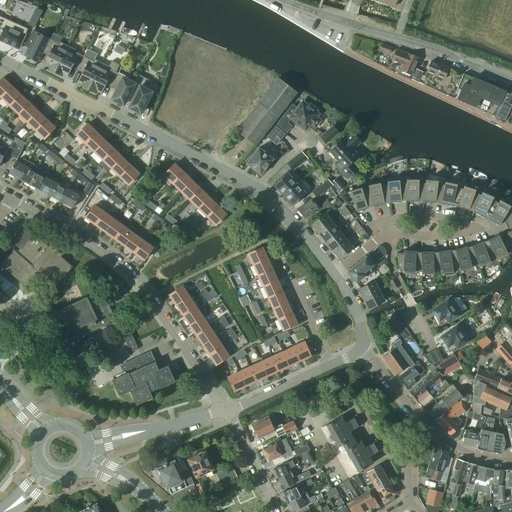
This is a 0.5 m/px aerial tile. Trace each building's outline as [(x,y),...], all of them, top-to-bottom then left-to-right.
[(0,17),(0,33),(1,34),(0,36),(0,40),(19,49),(28,29),(0,17)] [(31,19),(28,24),(34,27),(37,22),(31,19)] [(24,45),(29,48),(26,56),(38,62),(49,39),(33,30),(24,45)] [(47,69),(54,73),(68,46),(60,42),(59,44),(49,39),(43,53),(48,56),(44,65),(48,67),(47,69)] [(380,50),(389,54),(391,48),(382,44),(380,50)] [(71,68),(77,70),(84,57),(74,52),(75,50),(68,46),(54,73),(62,76),(63,75),(67,76),(71,68)] [(396,50),(392,60),(402,64),(400,71),(411,76),(418,59),(396,50)] [(81,86),(88,90),(101,63),(94,59),(93,61),(84,57),(77,70),(82,73),(78,82),(82,84),(81,86)] [(105,85),(111,87),(117,73),(116,72),(119,65),(111,61),(108,67),(101,63),(88,90),(96,93),(97,92),(100,93),(105,85)] [(427,73),(444,79),(448,68),(431,61),(427,73)] [(411,79),(419,82),(423,73),(416,69),(411,79)] [(122,107),(128,96),(135,80),(128,76),(127,78),(117,73),(111,87),(116,90),(112,99),(116,101),(115,103),(122,107)] [(472,94),(479,80),(463,74),(457,88),(461,89),(457,99),(476,107),(476,106),(478,107),(480,102),(478,101),(480,98),(472,94)] [(135,80),(128,96),(133,99),(129,108),(133,110),(132,111),(139,115),(146,102),(148,103),(152,95),(150,94),(153,89),(145,85),(148,80),(138,75),(135,80)] [(0,98),(2,97),(11,87),(2,79),(2,78),(0,80),(0,98)] [(278,78),(244,121),(236,131),(255,146),(297,93),(278,78)] [(495,87),(479,80),(472,94),(480,98),(489,102),(495,87)] [(2,97),(10,105),(19,95),(11,87),(2,97)] [(505,92),(495,87),(489,102),(499,106),(505,92)] [(505,121),(511,106),(511,94),(507,92),(495,117),(504,121),(505,121)] [(10,105),(19,114),(28,104),(19,95),(10,105)] [(292,105),(277,124),(286,132),(291,126),(287,123),(290,118),(306,130),(310,125),(315,129),(322,120),(316,116),(318,114),(316,112),(317,111),(310,106),(309,107),(302,102),(297,109),(292,105)] [(19,114),(28,122),(37,112),(28,104),(19,114)] [(28,122),(36,130),(46,120),(37,112),(28,122)] [(46,120),(36,130),(45,139),(54,129),(46,120)] [(86,124),(77,134),(86,143),(95,133),(86,124)] [(333,126),(320,137),(326,144),(339,133),(333,126)] [(275,127),(267,138),(272,141),(276,136),(280,140),(285,134),(275,127)] [(95,133),(86,143),(95,152),(104,142),(95,133)] [(335,166),(347,179),(356,171),(349,164),(361,153),(356,147),(361,142),(352,133),(347,138),(346,136),(331,150),(341,160),(335,166)] [(6,153),(12,156),(18,145),(17,145),(12,142),(6,153)] [(99,156),(94,160),(99,164),(103,160),(113,150),(104,142),(95,152),(99,156)] [(40,144),(37,148),(44,153),(47,149),(40,144)] [(18,145),(12,156),(17,159),(23,148),(18,145)] [(247,165),(259,174),(260,175),(261,175),(267,166),(269,167),(273,162),(272,161),(273,159),(272,158),(272,156),(268,152),(266,154),(259,148),(246,163),(246,164),(247,165)] [(113,150),(103,160),(111,168),(121,158),(113,150)] [(287,163),(293,170),(308,159),(302,152),(287,163)] [(121,158),(111,168),(120,177),(130,167),(121,158)] [(9,173),(20,179),(29,162),(24,159),(21,164),(15,161),(9,173)] [(20,179),(30,185),(37,173),(32,170),(34,165),(29,162),(20,179)] [(164,174),(173,183),(183,173),(173,164),(164,174)] [(130,167),(120,177),(129,185),(137,176),(138,175),(130,167)] [(73,176),(70,181),(73,183),(75,178),(78,174),(74,170),(70,174),(73,176)] [(274,186),(283,196),(297,183),(291,178),(293,176),(288,171),(281,177),(282,178),(274,186)] [(50,175),(44,172),(42,176),(37,173),(30,185),(41,191),(48,178),(50,175)] [(173,183),(181,191),(191,181),(183,173),(173,183)] [(389,203),(406,201),(406,177),(406,183),(399,182),(399,180),(390,181),(390,178),(387,179),(389,203)] [(423,201),(426,177),(425,183),(418,182),(418,180),(409,180),(409,177),(406,177),(406,201),(423,201)] [(423,201),(440,203),(446,179),(445,179),(444,185),(437,183),(438,181),(429,180),(429,177),(426,177),(423,201)] [(41,191),(51,196),(58,184),(48,178),(41,191)] [(333,183),(341,192),(345,188),(336,179),(333,183)] [(373,207),(389,203),(387,179),(387,185),(380,185),(380,183),(371,185),(370,182),(368,183),(373,207)] [(452,206),(457,207),(465,183),(464,183),(463,189),(456,186),(457,184),(448,182),(448,180),(446,179),(440,203),(452,206)] [(312,191),(316,197),(333,185),(328,180),(312,191)] [(181,191),(190,200),(200,190),(191,181),(181,191)] [(51,196),(62,202),(69,190),(71,185),(66,182),(63,187),(58,184),(51,196)] [(94,186),(88,182),(82,192),(87,196),(94,186)] [(297,183),(283,196),(292,206),(300,198),(302,199),(308,193),(303,188),(302,189),(297,183)] [(372,207),(373,207),(368,183),(367,183),(369,189),(362,190),(361,188),(352,190),(351,188),(349,189),(356,212),(372,207)] [(473,212),(483,189),(481,195),(475,192),(475,190),(467,187),(467,184),(465,183),(457,207),(473,212)] [(484,217),(489,219),(501,198),(501,197),(498,203),(492,199),(493,197),(485,193),(486,191),(483,189),(473,212),(484,217)] [(69,190),(62,202),(72,208),(79,196),(69,190)] [(190,200),(199,208),(209,198),(200,190),(190,200)] [(199,208),(208,217),(217,207),(209,198),(199,208)] [(501,198),(489,219),(499,225),(500,224),(505,222),(508,229),(511,228),(511,210),(509,208),(510,206),(502,201),(504,199),(501,198)] [(296,210),(305,219),(319,210),(312,199),(296,210)] [(339,200),(333,204),(336,208),(342,204),(339,200)] [(328,201),(320,206),(322,209),(319,211),(320,212),(330,205),(328,201)] [(153,204),(150,208),(160,214),(162,210),(153,204)] [(85,217),(96,225),(104,213),(94,206),(85,217)] [(217,207),(208,217),(214,223),(216,225),(226,215),(217,207)] [(96,225),(105,232),(114,220),(104,213),(96,225)] [(324,214),(312,224),(319,233),(332,223),(324,214)] [(105,232),(115,239),(124,227),(114,220),(105,232)] [(332,223),(319,233),(326,242),(338,231),(341,229),(334,221),(332,223)] [(190,227),(189,229),(191,231),(193,229),(197,225),(195,222),(190,227)] [(115,239),(125,246),(133,234),(124,227),(115,239)] [(0,288),(4,292),(11,284),(0,274),(0,272),(4,268),(12,275),(18,280),(28,289),(29,288),(38,279),(40,281),(52,291),(73,267),(61,257),(62,255),(50,244),(49,246),(47,248),(39,242),(31,235),(24,229),(21,232),(12,242),(20,249),(16,253),(13,250),(0,264),(0,288)] [(357,233),(363,240),(368,236),(362,229),(357,233)] [(338,231),(326,242),(333,250),(345,240),(338,231)] [(499,235),(488,240),(498,262),(501,261),(500,259),(508,255),(507,253),(511,249),(511,232),(508,231),(504,239),(499,236),(499,235)] [(125,246),(135,253),(143,241),(133,234),(125,246)] [(345,240),(333,250),(340,259),(352,248),(345,240)] [(488,240),(471,246),(480,269),(482,268),(481,266),(490,263),(489,260),(495,257),(498,263),(498,262),(488,240)] [(143,241),(135,253),(144,260),(153,248),(143,241)] [(377,247),(384,256),(386,255),(386,254),(386,253),(386,251),(385,251),(385,249),(384,248),(383,248),(383,247),(382,247),(381,246),(379,246),(377,247)] [(471,246),(455,250),(461,274),(463,273),(463,270),(472,268),(471,266),(477,263),(480,269),(471,246)] [(248,253),(254,265),(266,259),(261,248),(248,253)] [(455,250),(438,252),(441,276),(444,276),(444,273),(453,272),(452,270),(459,268),(461,274),(455,250)] [(422,277),(421,252),(404,251),(403,253),(397,253),(396,255),(396,257),(396,259),(396,262),(397,264),(397,266),(399,271),(401,273),(402,272),(414,273),(414,271),(421,271),(421,277),(422,277)] [(438,252),(421,252),(422,277),(424,277),(424,274),(433,274),(433,272),(440,270),(441,276),(438,252)] [(347,272),(356,284),(356,283),(366,276),(368,276),(371,274),(371,271),(370,268),(373,266),(373,265),(376,263),(369,254),(366,257),(365,257),(347,272)] [(254,265),(259,276),(271,270),(266,259),(254,265)] [(242,270),(238,272),(241,280),(246,278),(242,270)] [(259,276),(264,287),(276,281),(271,270),(259,276)] [(264,287),(269,297),(281,292),(276,281),(264,287)] [(359,289),(364,299),(379,292),(374,282),(359,289)] [(170,294),(177,305),(188,297),(181,287),(170,294)] [(205,290),(201,292),(204,297),(209,295),(212,300),(218,296),(214,289),(208,293),(205,290)] [(62,336),(66,344),(116,321),(102,292),(87,298),(87,297),(47,315),(58,338),(62,336)] [(269,297),(273,308),(286,302),(281,292),(269,297)] [(379,292),(364,299),(369,309),(384,302),(379,292)] [(188,297),(177,305),(183,315),(195,307),(194,307),(197,305),(195,301),(192,302),(188,297)] [(436,315),(435,316),(440,325),(448,321),(449,322),(458,315),(462,312),(452,298),(448,300),(433,311),(436,315)] [(273,308),(278,319),(291,313),(286,302),(273,308)] [(183,315),(190,325),(201,317),(195,307),(183,315)] [(391,311),(386,314),(393,327),(400,323),(394,311),(391,311)] [(291,313),(278,319),(284,331),(296,325),(291,313)] [(190,325),(196,335),(208,327),(201,317),(190,325)] [(444,342),(449,352),(457,347),(457,348),(467,341),(466,341),(471,338),(460,324),(456,326),(442,337),(445,341),(444,342)] [(127,326),(120,330),(130,352),(138,349),(127,326)] [(196,335),(203,344),(215,337),(208,327),(196,335)] [(405,330),(400,333),(404,339),(410,336),(405,330)] [(485,336),(475,342),(481,347),(488,339),(485,336)] [(203,344),(209,354),(221,347),(215,337),(203,344)] [(383,357),(396,375),(398,374),(408,366),(409,368),(415,364),(400,345),(401,343),(399,339),(392,344),(395,348),(384,355),(383,357)] [(297,343),(292,345),(293,348),(299,360),(310,355),(304,342),(298,345),(297,343)] [(511,348),(506,342),(497,350),(506,360),(507,359),(511,363),(511,348)] [(221,347),(209,354),(216,365),(228,357),(221,347)] [(293,348),(283,353),(289,365),(299,360),(293,348)] [(438,349),(432,351),(438,363),(443,360),(438,349)] [(432,351),(424,355),(431,364),(434,366),(438,363),(432,351)] [(460,351),(454,354),(458,361),(464,357),(460,351)] [(113,383),(119,395),(118,395),(118,396),(130,390),(136,404),(136,405),(151,397),(149,392),(158,387),(159,388),(159,387),(173,381),(174,381),(168,369),(167,366),(158,370),(154,363),(155,362),(154,362),(150,353),(120,366),(125,377),(114,382),(112,383),(113,383)] [(283,353),(272,358),(278,370),(289,365),(283,353)] [(458,361),(454,354),(437,365),(443,376),(460,365),(458,361)] [(272,358),(261,363),(267,375),(278,370),(272,358)] [(261,363),(250,368),(256,380),(267,375),(261,363)] [(410,391),(409,392),(415,399),(438,378),(441,375),(434,366),(431,364),(427,367),(432,372),(410,391)] [(413,366),(409,368),(398,377),(407,390),(416,383),(412,378),(418,373),(413,366)] [(250,368),(239,373),(245,386),(256,380),(250,368)] [(478,369),(473,379),(488,386),(493,376),(478,369)] [(245,386),(239,373),(228,378),(233,391),(245,386)] [(493,376),(488,386),(511,396),(511,383),(501,379),(500,379),(493,376)] [(438,378),(415,399),(423,408),(424,407),(441,391),(437,387),(442,383),(438,378)] [(473,379),(472,403),(480,404),(484,405),(485,401),(501,408),(499,416),(499,417),(498,418),(505,419),(505,420),(511,417),(511,396),(488,386),(473,379)] [(442,383),(437,387),(441,391),(445,387),(448,385),(447,385),(444,380),(442,383)] [(450,393),(442,400),(449,408),(460,399),(462,397),(450,382),(447,385),(448,385),(445,387),(450,393)] [(449,408),(434,420),(443,429),(447,433),(450,436),(460,426),(459,425),(460,424),(459,423),(461,421),(457,417),(464,411),(465,405),(468,403),(467,402),(467,395),(467,394),(462,397),(460,399),(449,408)] [(427,412),(434,420),(449,408),(442,400),(427,412)] [(484,407),(482,414),(490,415),(492,411),(484,407)] [(463,444),(463,445),(476,447),(479,432),(480,433),(481,430),(485,418),(480,416),(472,412),(468,411),(466,416),(477,419),(472,431),(466,430),(463,444)] [(340,417),(326,425),(332,436),(360,420),(358,415),(345,422),(342,417),(342,416),(340,417)] [(252,427),(251,427),(253,433),(255,432),(257,438),(259,437),(274,430),(277,437),(297,428),(299,427),(297,421),(294,422),(282,428),(281,424),(273,428),(269,419),(268,417),(251,425),(252,427)] [(479,432),(476,447),(478,449),(484,450),(490,418),(487,418),(485,423),(484,431),(481,430),(480,433),(479,432)] [(490,418),(484,450),(492,452),(495,433),(491,432),(494,419),(490,418)] [(360,420),(332,436),(338,447),(342,444),(354,438),(353,437),(350,432),(363,425),(360,420)] [(307,427),(300,431),(303,435),(310,432),(307,427)] [(495,433),(492,452),(500,454),(503,452),(503,451),(505,443),(502,434),(498,433),(499,429),(496,428),(495,433)] [(354,438),(342,444),(345,450),(356,444),(353,438),(354,438)] [(266,456),(268,461),(281,455),(282,457),(292,452),(289,446),(285,439),(279,442),(278,442),(262,449),(263,450),(262,452),(264,455),(266,456)] [(356,444),(345,450),(347,453),(351,461),(379,445),(377,440),(364,447),(363,444),(361,442),(361,441),(356,444)] [(448,452),(436,443),(425,477),(430,478),(430,479),(445,484),(452,460),(453,458),(447,456),(448,452)] [(294,451),(297,456),(309,451),(307,445),(294,451)] [(379,445),(351,461),(358,472),(371,464),(373,463),(373,462),(369,457),(382,450),(379,445)] [(311,450),(306,453),(311,462),(316,460),(311,450)] [(197,476),(200,482),(206,479),(204,473),(212,470),(209,461),(204,452),(202,453),(201,453),(199,454),(198,455),(197,456),(196,455),(196,456),(194,457),(194,456),(193,456),(194,457),(188,460),(196,477),(197,476)] [(273,472),(276,478),(291,472),(289,467),(299,463),(297,459),(272,470),(273,472)] [(467,463),(457,459),(450,482),(455,484),(449,508),(454,509),(467,463)] [(156,470),(151,472),(157,483),(162,481),(165,489),(167,488),(171,496),(171,495),(174,501),(179,505),(194,498),(199,496),(186,469),(180,472),(176,464),(174,461),(167,464),(163,466),(156,469),(156,470)] [(468,463),(463,481),(469,483),(467,495),(472,496),(473,490),(474,484),(478,466),(468,463)] [(379,465),(362,475),(367,484),(371,481),(384,474),(384,472),(383,469),(381,469),(379,465)] [(473,490),(473,492),(475,493),(476,490),(489,493),(491,485),(492,485),(494,469),(478,466),(474,484),(473,490)] [(489,493),(488,495),(491,496),(489,502),(490,504),(491,506),(493,506),(506,503),(504,498),(504,492),(504,470),(494,469),(492,485),(491,485),(489,493)] [(294,478),(291,472),(276,478),(275,479),(279,487),(280,486),(281,490),(311,476),(308,471),(294,478)] [(374,487),(369,489),(371,493),(389,483),(387,479),(387,477),(386,475),(385,475),(384,474),(371,481),(374,487)] [(311,479),(304,482),(306,487),(313,483),(311,479)] [(202,483),(196,486),(199,493),(200,495),(207,492),(206,490),(202,483)] [(284,491),(283,492),(284,495),(283,496),(286,504),(307,494),(302,483),(284,491)] [(350,483),(346,485),(349,489),(350,491),(361,511),(363,511),(370,508),(362,495),(358,497),(353,489),(350,483)] [(389,483),(371,493),(374,498),(379,495),(383,501),(389,498),(391,501),(394,499),(393,495),(394,495),(395,492),(389,483)] [(367,492),(362,495),(370,508),(377,504),(374,498),(371,493),(369,489),(367,486),(364,488),(367,492)] [(334,488),(331,490),(330,493),(327,494),(329,499),(338,494),(334,488)] [(442,493),(429,490),(426,504),(439,507),(442,493)] [(351,501),(346,504),(350,511),(361,511),(350,491),(346,493),(351,501)] [(307,494),(286,504),(287,504),(288,503),(292,511),(307,505),(316,501),(314,496),(309,499),(307,494)] [(340,506),(335,509),(336,511),(347,511),(340,498),(336,500),(340,506)] [(475,511),(473,511),(511,511),(511,501),(511,502),(506,503),(493,506),(491,506),(475,511)] [(100,511),(97,503),(91,506),(87,507),(87,508),(80,511),(79,511),(100,511)]
